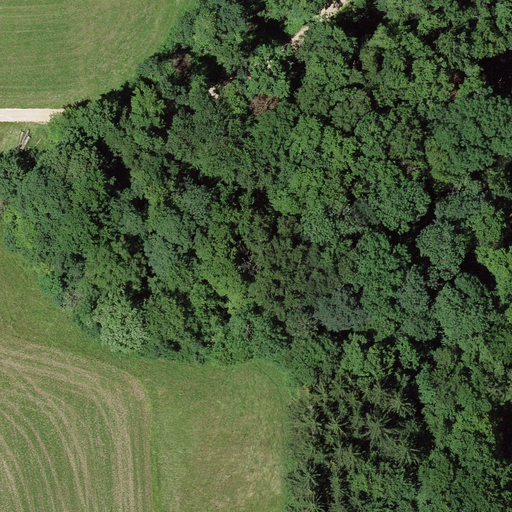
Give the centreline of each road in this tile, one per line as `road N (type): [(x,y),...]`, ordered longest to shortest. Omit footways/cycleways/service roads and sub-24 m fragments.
road 1 (track): [(511,49),(464,97),(383,148),(241,195),(133,184),(95,166),(53,132),(45,113)]
road 2 (track): [(0,114),(125,113),(218,94),(293,51),(341,0)]
road 3 (track): [(511,342),(488,511)]
